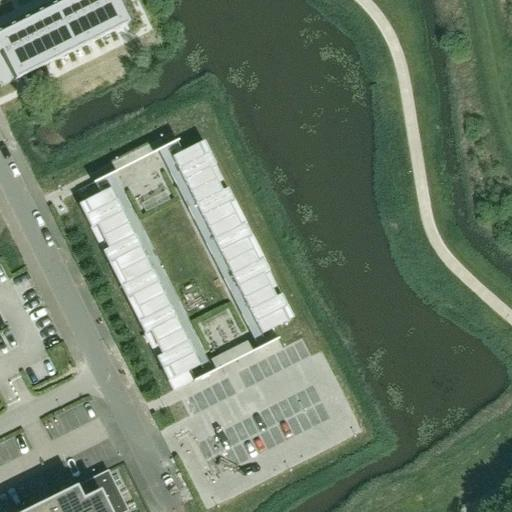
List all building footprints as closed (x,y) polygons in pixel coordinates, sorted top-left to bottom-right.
[(0,84),(2,88),(14,82),(126,26),(113,0),(71,0),(0,35),(0,84)] [(183,153),(171,159),(260,336),(273,329),(287,322),(281,310),(286,308),(280,296),(275,299),(263,275),(268,272),(262,261),(257,263),(245,240),(251,237),(245,225),(239,228),(227,204),(233,202),(227,190),(221,193),(209,169),(215,166),(209,155),(203,157),(197,145),(183,153)] [(109,187),(83,203),(89,215),(84,217),(90,229),(95,226),(107,250),(102,253),(108,265),(113,262),(125,285),(119,288),(125,300),(131,297),(143,321),(137,323),(143,335),(149,333),(160,356),(155,359),(161,371),(166,368),(171,378),(166,380),(171,390),(192,379),(187,370),(198,364),(109,187)] [(120,511),(101,474),(57,497),(24,511),(120,511)] [(142,511),(167,507),(165,493),(140,497),(142,511)]
